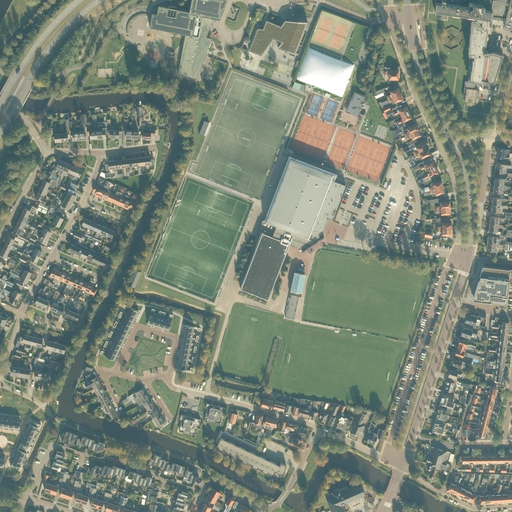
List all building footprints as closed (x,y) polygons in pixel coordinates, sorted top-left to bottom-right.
[(192,0),(190,12),(177,9),(177,7),(168,5),(168,7),(158,6),(157,14),(152,13),(150,27),(185,34),(177,74),(185,76),(189,77),(196,79),(205,55),(212,38),(206,37),(209,29),(210,27),(212,27),(212,25),(211,24),(214,17),(219,18),(226,0),(192,0)] [(465,81),(464,88),(474,90),(474,89),(475,82),(487,83),(488,81),(494,83),(502,55),(492,52),(485,51),(487,33),(491,34),(492,28),(493,24),(504,26),(511,28),(511,24),(511,0),(493,0),(492,6),(488,5),(488,6),(484,6),(484,5),(468,3),(468,7),(445,4),(445,0),(441,0),(441,3),(436,2),(434,11),(435,11),(435,10),(476,16),(476,20),(471,19),(468,53),(469,53),(468,55),(474,56),(473,59),(472,59),(469,82),(465,81)] [(281,26),(266,20),(263,29),(257,29),(249,51),(261,55),(273,38),(282,42),(277,47),(295,54),(307,22),(285,20),(281,26)] [(363,58),(360,66),(366,67),(368,60),(363,58)] [(389,79),(398,79),(398,71),(386,71),(386,67),(380,67),(380,71),(382,71),(382,72),(384,72),(384,75),(389,75),(389,79)] [(398,88),(393,90),(392,90),(390,90),(390,91),(392,94),(389,95),(387,96),(388,99),(400,93),(398,88)] [(476,90),(474,89),(474,90),(464,88),(463,96),(465,96),(464,102),(466,102),(465,105),(470,106),(472,106),(474,105),(476,104),(477,102),(479,100),(479,98),(479,96),(479,94),(476,93),(476,90)] [(354,92),(347,111),(358,116),(365,96),(354,92)] [(397,101),(403,99),(400,93),(388,99),(380,102),(382,105),(387,103),(389,102),(392,100),(394,99),(395,102),(396,103),(397,102),(397,101)] [(390,109),(390,110),(391,113),(393,116),(395,115),(400,112),(401,115),(408,112),(406,106),(398,110),(396,107),(390,109)] [(395,122),(397,124),(398,127),(404,124),(403,122),(411,118),(408,112),(401,115),(403,119),(398,121),(395,122)] [(199,134),(204,136),(209,122),(204,120),(199,134)] [(407,132),(404,133),(405,136),(418,130),(415,124),(408,128),(409,131),(407,132)] [(90,135),(91,138),(97,138),(96,126),(93,126),(93,131),(90,131),(90,126),(87,127),(88,135),(90,135)] [(107,134),(106,128),(101,128),(102,130),(99,130),(99,126),(96,126),(97,138),(100,138),(102,138),(102,137),(103,137),(103,134),(107,134)] [(404,131),(402,127),(393,131),(395,135),(404,131)] [(119,133),(122,133),(122,128),(117,128),(117,130),(108,130),(108,135),(111,135),(111,137),(119,137),(119,133)] [(155,135),(155,130),(155,129),(151,129),(150,133),(143,132),(143,135),(142,135),(142,138),(143,138),(146,138),(146,140),(150,140),(150,139),(151,135),(155,135)] [(409,137),(411,136),(413,139),(420,136),(418,130),(405,136),(407,139),(410,138),(409,137)] [(414,155),(426,148),(424,143),(416,147),(418,150),(415,151),(415,150),(410,153),(412,156),(414,155)] [(403,152),(406,151),(415,147),(414,144),(408,146),(409,147),(402,150),(403,152)] [(424,157),(430,154),(427,148),(414,155),(415,158),(418,156),(420,155),(422,158),(423,158),(424,157)] [(497,157),(504,158),(505,153),(509,153),(509,150),(498,149),(497,157)] [(144,157),(145,165),(151,164),(151,165),(155,165),(154,159),(150,159),(150,156),(144,157)] [(270,211),(266,221),(262,220),(258,231),(261,232),(240,288),(268,299),(290,244),(304,249),(302,250),(302,251),(318,240),(320,241),(321,238),(324,236),(323,235),(320,238),(327,219),(330,220),(330,219),(332,219),(346,185),(343,184),(344,180),(335,177),(335,175),(291,158),(287,168),(283,167),(267,209),(270,211)] [(61,175),(61,174),(63,171),(62,171),(65,162),(60,160),(57,167),(60,168),(58,173),(59,174),(61,175)] [(423,162),(418,164),(411,167),(413,171),(420,167),(421,169),(426,167),(428,170),(435,167),(432,161),(424,165),(423,162)] [(510,161),(505,161),(501,161),(501,163),(497,163),(495,173),(503,174),(503,173),(506,173),(507,167),(509,168),(510,162),(510,161)] [(62,171),(63,171),(61,174),(66,176),(68,172),(71,165),(65,162),(62,171)] [(71,177),(70,179),(72,180),(73,178),(74,176),(73,176),(72,176),(76,167),(71,165),(68,172),(71,173),(69,176),(71,177)] [(76,167),(72,176),(73,176),(74,176),(73,178),(74,179),(76,175),(79,176),(82,170),(76,167)] [(418,181),(419,184),(425,182),(431,179),(429,176),(438,172),(435,167),(428,170),(429,173),(424,176),(425,177),(418,181)] [(494,184),(503,185),(504,181),(507,182),(507,180),(511,181),(511,177),(508,177),(506,176),(506,179),(495,178),(494,181),(493,181),(493,184),(494,184)] [(47,188),(48,185),(54,188),(56,183),(57,182),(51,179),(50,182),(44,180),(41,186),(47,188)] [(106,186),(108,182),(106,181),(104,185),(102,189),(98,187),(99,186),(96,185),(93,191),(96,192),(95,194),(96,195),(99,196),(102,197),(106,186)] [(420,188),(421,192),(425,191),(428,191),(429,190),(442,187),(441,181),(431,184),(431,187),(429,188),(428,187),(420,188)] [(111,183),(108,182),(106,186),(102,197),(105,198),(105,199),(107,200),(108,200),(111,193),(107,191),(109,187),(111,183)] [(506,186),(503,185),(494,184),(493,191),(494,192),(494,193),(497,193),(497,192),(502,192),(502,188),(506,188),(506,186)] [(119,192),(122,186),(120,185),(117,191),(115,195),(111,193),(108,200),(109,200),(109,201),(112,202),(115,203),(119,192)] [(41,186),(38,191),(44,194),(46,195),(49,189),(47,188),(41,186)] [(442,187),(429,190),(430,193),(435,192),(436,195),(444,193),(442,187)] [(44,194),(38,191),(36,197),(41,200),(40,201),(45,203),(46,199),(43,197),(44,194)] [(72,202),(76,195),(68,192),(66,197),(64,196),(65,195),(62,193),(60,196),(72,202)] [(119,192),(115,203),(118,204),(118,205),(120,206),(120,205),(121,206),(124,199),(120,197),(121,193),(119,192)] [(128,209),(129,207),(131,208),(135,200),(132,198),(131,201),(127,200),(128,196),(126,195),(124,199),(121,206),(124,207),(127,209),(127,208),(128,209)] [(69,209),(72,202),(60,196),(59,198),(62,200),(63,199),(64,200),(61,205),(69,209)] [(441,212),(441,215),(450,215),(449,208),(450,208),(449,202),(440,202),(440,206),(437,207),(437,206),(435,206),(435,210),(435,212),(438,212),(441,212)] [(492,204),(491,211),(502,212),(502,207),(507,208),(507,206),(500,205),(492,204)] [(55,210),(53,210),(54,209),(50,207),(48,211),(54,214),(52,217),(55,218),(53,223),(59,226),(63,218),(56,215),(57,211),(55,210)] [(24,208),(22,214),(27,216),(29,213),(33,215),(34,213),(35,210),(31,208),(30,211),(24,208)] [(27,220),(29,217),(27,216),(22,214),(19,219),(28,224),(29,221),(27,220)] [(490,216),(489,223),(498,225),(498,220),(502,220),(503,218),(490,216)] [(86,231),(88,227),(91,221),(85,218),(81,228),(83,229),(86,231)] [(19,219),(16,225),(22,228),(23,225),(26,227),(28,224),(19,219)] [(85,235),(89,237),(90,237),(92,234),(89,233),(90,230),(93,231),(94,229),(97,223),(96,223),(97,222),(93,221),(93,222),(91,221),(88,227),(86,231),(85,235)] [(98,236),(99,235),(103,226),(97,223),(94,229),(97,231),(95,235),(96,235),(95,236),(94,235),(92,238),(97,240),(98,237),(98,236)] [(502,225),(498,225),(489,223),(489,230),(494,231),(493,234),(500,235),(500,232),(497,231),(497,227),(501,227),(502,225)] [(22,228),(16,225),(13,231),(19,234),(18,237),(28,241),(31,236),(29,235),(28,238),(23,236),(24,233),(20,231),(22,228)] [(106,234),(108,229),(103,226),(99,235),(101,236),(101,235),(105,237),(106,234)] [(36,229),(35,231),(48,238),(49,235),(50,235),(51,233),(51,232),(44,229),(42,232),(36,229)] [(110,241),(112,242),(110,247),(113,248),(115,249),(118,242),(113,240),(114,238),(112,237),(114,231),(108,229),(106,234),(109,236),(108,239),(110,241)] [(35,231),(34,233),(40,236),(38,240),(45,243),(46,243),(47,241),(47,240),(48,238),(35,231)] [(81,242),(82,239),(81,238),(82,236),(75,233),(73,236),(79,238),(78,241),(81,242)] [(488,236),(487,243),(496,244),(497,244),(499,244),(500,241),(501,239),(505,239),(506,238),(506,235),(499,235),(499,237),(488,236)] [(14,239),(9,237),(6,242),(12,245),(13,242),(20,245),(23,240),(16,237),(14,239)] [(78,242),(77,242),(77,243),(78,244),(77,247),(75,253),(80,255),(84,246),(81,245),(80,244),(81,242),(78,241),(78,242)] [(6,242),(3,248),(9,251),(10,248),(13,249),(15,247),(12,245),(6,242)] [(75,253),(77,247),(78,244),(77,243),(77,242),(76,242),(74,245),(71,244),(69,250),(75,253)] [(497,244),(496,244),(487,243),(486,250),(490,250),(490,255),(496,255),(496,251),(495,251),(495,247),(502,248),(504,248),(504,245),(502,245),(499,244),(497,244)] [(89,249),(84,246),(80,255),(86,258),(89,252),(90,249),(89,249)] [(92,247),(90,246),(89,249),(90,249),(89,252),(86,258),(92,260),(96,251),(91,249),(92,247)] [(9,251),(3,248),(0,254),(6,257),(11,259),(9,262),(16,265),(17,262),(13,260),(14,258),(11,256),(7,254),(9,251)] [(30,249),(29,251),(39,257),(42,251),(36,248),(35,251),(30,249)] [(27,256),(28,254),(32,256),(31,259),(37,262),(39,257),(29,251),(29,252),(25,249),(22,253),(27,256)] [(92,260),(98,263),(101,254),(100,254),(96,252),(96,251),(92,260)] [(98,263),(104,265),(106,259),(107,256),(103,254),(104,252),(101,251),(100,254),(101,254),(98,263)] [(17,269),(16,271),(29,278),(31,273),(28,271),(30,267),(22,263),(20,267),(25,270),(24,272),(17,269)] [(482,278),(481,279),(481,280),(482,281),(483,281),(482,284),(481,284),(480,285),(479,285),(478,286),(478,287),(474,300),(506,303),(509,284),(511,284),(511,269),(484,266),(483,277),(482,278)] [(53,282),(55,283),(60,271),(57,270),(55,269),(54,269),(53,269),(50,276),(54,278),(53,282)] [(128,285),(135,287),(136,284),(141,272),(136,270),(135,269),(128,285)] [(21,277),(20,280),(26,283),(29,278),(16,271),(13,270),(11,274),(14,276),(15,274),(21,277)] [(54,285),(54,284),(53,287),(57,289),(58,286),(57,285),(57,284),(59,280),(63,282),(66,274),(63,272),(63,273),(60,271),(55,283),(54,284),(54,285)] [(294,319),(300,292),(304,275),(295,273),(285,317),(294,319)] [(67,275),(66,274),(63,282),(67,284),(66,287),(63,293),(65,294),(73,277),(70,276),(70,275),(68,274),(67,275)] [(68,295),(68,294),(72,286),(76,287),(79,280),(79,279),(76,278),(73,277),(65,294),(68,295)] [(81,280),(79,280),(76,287),(81,289),(79,293),(81,294),(86,283),(83,282),(83,281),(81,280)] [(92,285),(89,284),(86,283),(81,294),(84,295),(84,293),(92,297),(96,289),(92,287),(93,286),(92,285)] [(3,288),(2,289),(2,290),(18,299),(21,294),(15,290),(13,293),(10,291),(3,288)] [(40,305),(43,298),(46,291),(41,288),(39,292),(42,294),(41,297),(38,296),(35,302),(40,305)] [(16,304),(18,299),(2,290),(0,293),(0,296),(3,298),(5,294),(7,296),(11,298),(9,301),(12,302),(11,303),(15,305),(16,304)] [(49,292),(46,291),(43,298),(40,305),(46,307),(49,301),(46,300),(48,296),(47,295),(49,292)] [(67,306),(65,305),(65,304),(63,303),(65,298),(62,297),(62,298),(61,298),(56,311),(61,314),(63,310),(65,311),(67,306)] [(59,298),(58,300),(56,304),(53,303),(51,309),(56,311),(61,298),(59,298)] [(78,302),(71,318),(77,320),(79,314),(77,313),(79,306),(79,305),(82,306),(84,302),(79,300),(78,302)] [(69,305),(70,303),(69,303),(67,306),(65,311),(67,312),(66,316),(71,318),(78,302),(76,301),(74,307),(73,307),(70,306),(69,305)] [(129,307),(127,312),(136,316),(138,311),(129,307)] [(127,312),(124,317),(133,321),(136,316),(127,312)] [(150,314),(147,324),(153,325),(155,316),(150,314)] [(467,315),(465,321),(474,324),(478,325),(481,318),(477,317),(470,314),(470,316),(467,315)] [(124,317),(122,321),(131,326),(133,321),(124,317)] [(166,319),(163,328),(169,330),(171,320),(166,319)] [(122,321),(120,326),(129,331),(131,326),(122,321)] [(120,326),(117,331),(126,335),(129,331),(120,326)] [(341,332),(369,337),(370,332),(342,327),(341,332)] [(464,327),(461,334),(469,337),(471,333),(476,335),(477,331),(464,327)] [(117,331),(115,336),(124,340),(126,335),(117,331)] [(25,334),(23,342),(26,342),(25,347),(27,347),(28,348),(31,336),(25,334)] [(37,337),(31,336),(28,348),(30,348),(31,344),(34,345),(37,337)] [(115,336),(112,341),(121,345),(124,340),(115,336)] [(41,346),(43,339),(37,337),(34,345),(33,349),(36,350),(37,346),(41,346)] [(470,344),(470,345),(467,344),(468,340),(460,338),(458,344),(474,349),(475,346),(470,344)] [(51,354),(52,349),(54,342),(48,340),(46,348),(49,349),(48,353),(51,354)] [(112,341),(110,346),(119,350),(121,345),(112,341)] [(60,344),(57,355),(59,356),(60,352),(64,353),(63,355),(66,356),(68,350),(65,349),(66,345),(60,344)] [(110,346),(108,351),(117,355),(119,350),(110,346)] [(108,351),(105,356),(114,360),(117,355),(108,351)] [(454,359),(452,365),(462,368),(463,364),(464,364),(465,362),(458,360),(454,359)] [(19,367),(20,363),(17,363),(16,367),(10,366),(9,371),(12,371),(12,374),(12,375),(14,376),(15,375),(17,375),(19,367)] [(43,365),(41,379),(44,379),(44,380),(47,381),(47,380),(48,380),(49,373),(46,373),(47,365),(44,364),(43,365)] [(38,379),(41,379),(43,365),(40,365),(39,372),(36,371),(35,378),(35,379),(38,379)] [(451,377),(451,379),(456,381),(457,379),(455,378),(457,374),(460,376),(461,373),(457,372),(450,370),(448,376),(451,377)] [(88,381),(84,383),(87,388),(92,386),(94,388),(101,385),(97,377),(94,372),(93,372),(91,373),(86,376),(88,381)] [(493,374),(493,373),(489,372),(489,375),(492,375),(492,377),(495,377),(494,380),(502,381),(503,375),(495,374),(493,374)] [(446,381),(445,383),(446,384),(445,390),(451,392),(451,391),(454,392),(455,387),(453,386),(454,383),(456,384),(456,381),(451,379),(450,382),(447,381),(446,381)] [(468,391),(470,384),(461,382),(460,385),(465,387),(464,390),(468,391)] [(105,393),(101,385),(94,388),(98,396),(105,393)] [(495,394),(497,389),(489,387),(485,386),(484,390),(486,391),(485,392),(495,394)] [(138,396),(143,403),(149,399),(144,391),(145,391),(146,391),(144,388),(139,391),(141,394),(138,396)] [(261,403),(261,405),(262,405),(262,406),(264,407),(265,406),(266,407),(269,396),(269,395),(270,394),(263,392),(262,395),(267,396),(266,398),(263,398),(262,403),(261,403)] [(485,393),(486,393),(488,394),(487,398),(494,400),(495,394),(485,392),(485,393)] [(102,404),(109,401),(105,393),(98,396),(102,404)] [(443,393),(441,399),(453,402),(454,396),(443,393)] [(279,399),(277,399),(278,395),(276,395),(275,397),(275,398),(274,401),(274,404),(275,404),(273,408),(283,411),(285,405),(285,402),(282,401),(281,404),(279,403),(279,399)] [(297,415),(299,408),(302,398),(301,398),(299,407),(295,406),(296,402),(296,398),(297,398),(294,398),(293,401),(292,406),(293,406),(291,413),(297,415)] [(143,403),(147,411),(154,406),(149,399),(143,403)] [(447,408),(452,409),(454,402),(453,402),(441,399),(439,405),(447,407),(447,408)] [(106,412),(109,411),(111,413),(110,414),(112,418),(118,415),(114,408),(113,409),(109,401),(102,404),(104,408),(103,409),(104,412),(106,412)] [(206,412),(214,414),(216,406),(206,403),(205,408),(207,409),(206,412)] [(330,413),(326,422),(332,425),(336,417),(333,416),(334,415),(335,415),(339,405),(335,404),(334,403),(334,404),(330,413)] [(308,410),(305,409),(303,416),(309,417),(310,410),(311,411),(312,407),(312,405),(310,405),(310,406),(309,406),(308,410)] [(147,411),(152,418),(159,414),(154,406),(147,411)] [(226,408),(216,406),(214,414),(222,415),(223,412),(225,413),(226,408)] [(360,408),(359,411),(351,427),(352,428),(350,433),(358,436),(361,431),(362,431),(365,426),(362,425),(364,419),(366,414),(364,413),(365,410),(360,408)] [(325,410),(323,409),(319,419),(325,421),(328,414),(324,412),(325,410)] [(212,421),(214,414),(206,412),(204,419),(212,421)] [(237,415),(237,414),(231,412),(228,421),(235,423),(236,419),(237,419),(238,415),(237,415)] [(445,415),(445,414),(437,412),(436,418),(443,420),(446,421),(448,415),(445,415)] [(157,426),(161,424),(162,426),(167,423),(165,421),(164,421),(159,414),(152,418),(157,426)] [(222,415),(214,414),(212,421),(220,423),(222,415)] [(255,427),(259,428),(260,427),(262,428),(262,427),(263,425),(262,425),(261,424),(263,416),(256,414),(254,422),(252,422),(249,421),(247,428),(251,430),(252,427),(255,428),(255,427)] [(180,419),(182,420),(181,423),(189,425),(191,417),(181,415),(180,419)] [(352,421),(353,419),(354,417),(351,416),(350,419),(346,417),(344,423),(350,426),(352,421)] [(200,419),(191,417),(189,425),(197,427),(197,424),(199,424),(200,419)] [(273,419),(271,418),(269,429),(271,430),(272,426),(275,427),(277,420),(276,419),(274,418),(273,419)] [(28,423),(26,427),(36,431),(37,427),(38,424),(30,420),(29,423),(28,423)] [(434,426),(445,429),(446,429),(447,424),(445,423),(435,420),(434,426)] [(338,421),(337,423),(336,422),(335,426),(336,426),(341,429),(344,423),(338,421)] [(228,422),(226,429),(233,431),(234,423),(228,422)] [(286,428),(285,428),(284,432),(288,432),(289,430),(292,431),(292,430),(293,430),(294,427),(295,424),(288,422),(286,428)] [(369,441),(374,443),(377,437),(381,439),(384,430),(381,429),(380,429),(379,429),(377,434),(376,434),(372,432),(375,425),(370,422),(365,439),(368,441),(369,441)] [(187,433),(189,425),(181,423),(179,431),(187,433)] [(341,429),(347,432),(350,426),(344,423),(341,429)] [(197,427),(189,425),(187,433),(195,435),(197,427)] [(297,426),(297,427),(300,428),(299,431),(298,432),(306,435),(307,430),(307,428),(300,426),(297,425),(297,426)] [(445,429),(434,426),(432,431),(440,434),(442,434),(443,431),(444,431),(445,431),(445,429)] [(26,427),(24,432),(33,436),(36,431),(26,427)] [(471,431),(478,433),(477,435),(476,435),(476,438),(482,438),(482,437),(484,437),(486,432),(476,429),(472,428),(471,431)] [(68,438),(70,439),(72,433),(66,431),(65,433),(63,432),(63,433),(60,432),(59,438),(61,439),(67,441),(68,438)] [(223,432),(221,431),(215,442),(217,443),(221,435),(222,434),(223,433),(223,432)] [(224,431),(223,432),(223,433),(233,437),(257,449),(261,434),(271,437),(272,437),(273,435),(259,431),(256,441),(255,446),(250,443),(224,431)] [(24,432),(22,437),(31,441),(33,436),(24,432)] [(292,436),(290,435),(289,435),(288,438),(292,440),(290,444),(296,446),(296,447),(298,448),(299,448),(301,444),(300,443),(302,440),(296,438),(298,434),(293,432),(292,436)] [(78,435),(72,433),(70,439),(72,440),(72,442),(78,444),(80,438),(78,437),(78,435)] [(457,433),(455,437),(451,436),(450,441),(457,443),(458,438),(459,433),(457,433)] [(82,438),(80,438),(78,444),(84,446),(84,444),(87,444),(89,438),(82,436),(82,438)] [(22,437),(20,442),(22,443),(24,444),(26,445),(28,446),(29,446),(31,441),(22,437)] [(89,445),(88,447),(94,449),(96,443),(94,442),(95,440),(89,438),(87,444),(89,445)] [(230,442),(222,438),(221,438),(220,438),(216,448),(215,448),(215,449),(216,449),(216,450),(272,476),(273,475),(280,478),(281,478),(281,477),(283,473),(286,467),(286,466),(286,465),(281,463),(280,463),(279,465),(276,464),(272,461),(271,461),(261,457),(261,456),(251,452),(250,451),(241,447),(240,447),(230,442)] [(98,444),(96,443),(94,449),(100,451),(101,449),(103,450),(103,449),(106,450),(107,448),(104,447),(105,444),(99,442),(98,444)] [(426,469),(431,470),(433,465),(435,465),(436,461),(443,463),(444,460),(447,461),(450,452),(431,447),(429,455),(429,457),(428,457),(426,463),(428,463),(426,469)] [(17,448),(15,453),(24,458),(26,452),(25,452),(23,451),(22,450),(20,449),(18,449),(17,448)] [(65,455),(63,455),(63,453),(57,451),(55,457),(58,458),(57,460),(63,462),(65,455)] [(15,453),(12,458),(22,462),(24,458),(15,453)] [(155,461),(154,464),(160,465),(162,459),(160,459),(161,457),(155,455),(153,461),(155,461)] [(11,463),(10,466),(18,470),(19,466),(20,467),(22,462),(12,458),(11,463)] [(162,466),(162,468),(168,470),(170,464),(168,464),(169,461),(162,459),(160,465),(162,466)] [(54,461),(52,467),(58,469),(59,467),(61,468),(63,462),(57,460),(56,462),(54,461)] [(450,466),(449,466),(450,462),(447,461),(444,460),(443,463),(436,461),(435,465),(437,466),(445,469),(449,470),(450,466)] [(170,464),(168,470),(174,472),(175,470),(177,471),(179,465),(173,463),(172,465),(170,464)] [(97,472),(100,473),(101,467),(95,465),(95,467),(92,467),(92,468),(88,467),(87,472),(90,473),(97,475),(97,472)] [(101,467),(100,473),(106,475),(106,473),(108,473),(110,467),(104,465),(104,468),(101,467)] [(179,465),(177,471),(179,472),(179,474),(184,476),(186,470),(184,469),(185,467),(179,465)] [(437,466),(435,465),(433,465),(431,470),(429,477),(434,479),(437,466)] [(115,473),(117,474),(119,468),(113,466),(112,468),(110,467),(108,473),(115,475),(115,473)] [(119,477),(125,479),(127,473),(124,472),(125,470),(119,468),(117,474),(120,474),(119,477)] [(194,476),(194,475),(195,472),(192,471),(186,470),(184,476),(187,477),(186,479),(192,481),(192,479),(193,476),(194,476)] [(129,473),(127,473),(125,479),(131,481),(132,478),(134,479),(136,473),(130,471),(129,473)] [(136,480),(135,482),(136,482),(141,484),(143,478),(141,477),(142,475),(136,473),(134,479),(136,480)] [(143,478),(141,484),(147,486),(148,484),(150,484),(152,478),(146,476),(145,479),(143,478)] [(452,493),(456,484),(457,482),(457,481),(458,476),(455,476),(454,479),(455,480),(453,484),(450,482),(447,490),(452,493)] [(459,483),(457,482),(457,481),(457,482),(456,484),(452,493),(457,495),(461,487),(458,486),(459,483)] [(44,490),(50,492),(53,483),(53,485),(47,483),(44,490)] [(59,485),(53,483),(50,492),(56,494),(59,485)] [(60,495),(65,497),(69,486),(66,485),(65,489),(62,488),(60,495)] [(345,502),(365,493),(361,486),(355,488),(354,485),(348,488),(347,485),(332,492),(325,495),(327,499),(332,511),(345,511),(342,504),(345,502)] [(74,491),(71,490),(72,487),(69,486),(65,497),(71,499),(74,491)] [(466,490),(467,489),(467,488),(462,498),(467,500),(472,490),(473,486),(472,486),(469,491),(466,490)] [(474,487),(473,486),(472,490),(467,500),(473,503),(477,495),(474,494),(475,491),(472,490),(473,489),(474,487)] [(457,495),(462,498),(467,488),(465,487),(464,489),(461,487),(457,495)] [(213,488),(210,493),(217,497),(219,494),(222,496),(223,494),(213,488)] [(153,489),(150,498),(157,500),(159,491),(153,489)] [(186,499),(188,493),(182,491),(182,490),(179,489),(178,492),(179,493),(177,498),(183,500),(184,498),(186,499)] [(479,504),(484,504),(484,494),(484,491),(481,491),(481,495),(478,496),(479,500),(477,499),(476,504),(479,504)] [(77,493),(75,500),(81,502),(83,494),(77,493)] [(222,504),(218,502),(215,500),(217,497),(210,493),(207,498),(215,503),(214,505),(220,508),(222,504)] [(83,494),(81,502),(86,504),(89,496),(83,494)] [(93,498),(90,505),(92,506),(92,507),(95,508),(95,507),(96,507),(100,495),(97,494),(95,498),(93,498)] [(100,495),(96,507),(101,509),(104,501),(101,500),(103,496),(100,495)] [(231,506),(234,500),(229,497),(225,503),(226,507),(222,511),(227,511),(231,506)] [(177,498),(173,510),(171,509),(177,511),(179,511),(180,509),(183,510),(185,503),(182,503),(183,500),(177,498)] [(105,510),(111,511),(115,501),(113,504),(108,502),(105,510)] [(204,503),(201,509),(207,511),(212,511),(210,511),(211,507),(204,503)]
